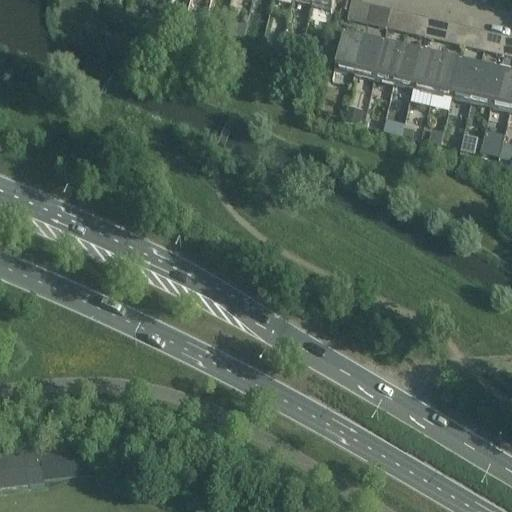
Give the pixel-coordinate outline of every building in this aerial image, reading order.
[(313,0),(312,7),(332,12),(334,0),(313,0)] [(354,24),(359,6),(352,5),(347,23),(354,24)] [(385,32),(390,14),(382,12),(378,30),(385,32)] [(390,14),(385,32),(393,33),(397,15),(390,14)] [(425,41),(429,23),(421,21),(417,39),(425,41)] [(429,23),(425,41),(432,43),(436,24),(429,23)] [(464,50),(468,32),(460,30),(456,48),(464,50)] [(468,32),(464,50),(472,52),(476,34),(468,32)] [(355,78),(363,42),(344,37),(335,73),(355,78)] [(503,60),(507,41),(499,39),(495,58),(503,60)] [(503,60),(511,61),(511,42),(507,41),(503,60)] [(374,82),(382,46),(363,42),(355,78),(374,82)] [(393,87),(402,51),(382,46),(374,82),(393,87)] [(413,92),(421,56),(402,51),(393,87),(413,92)] [(432,96),(441,60),(421,56),(413,92),(432,96)] [(452,101),(460,65),(441,60),(432,96),(452,101)] [(472,106),(480,69),(460,65),(452,101),(472,106)] [(491,110),(499,74),(480,69),(472,106),(491,110)] [(510,115),(511,107),(511,77),(499,74),(491,110),(510,115)] [(482,148),(480,158),(490,160),(492,151),(482,148)] [(90,478),(88,455),(40,460),(39,455),(0,459),(0,492),(43,488),(43,484),(90,478)]
